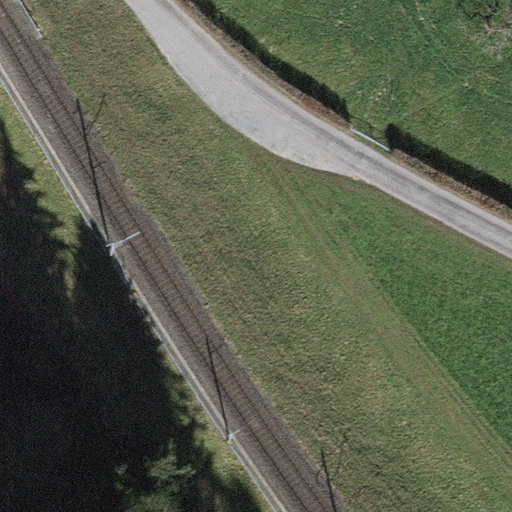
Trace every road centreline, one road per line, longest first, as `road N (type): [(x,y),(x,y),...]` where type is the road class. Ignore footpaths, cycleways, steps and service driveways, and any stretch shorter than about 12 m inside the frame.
road 1 (unclassified): [(511,245),(231,96),(153,10)]
road 2 (track): [(0,192),(69,305)]
